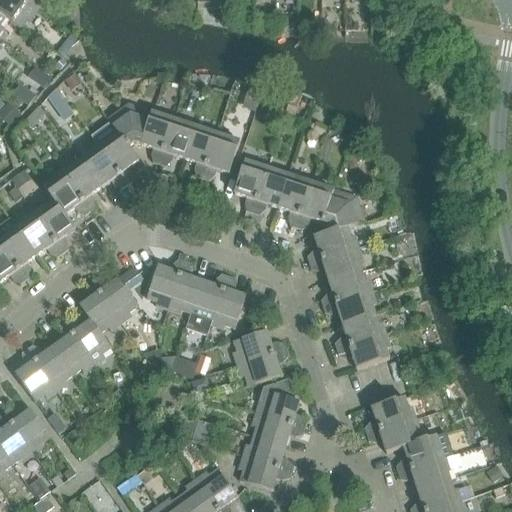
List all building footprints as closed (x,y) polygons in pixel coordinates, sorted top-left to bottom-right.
[(0,0),(0,15),(6,20),(21,30),(27,21),(30,24),(38,13),(18,0),(0,0)] [(18,0),(38,13),(45,3),(42,0),(41,0),(18,0)] [(108,122),(118,136),(119,136),(129,149),(134,145),(142,148),(152,115),(128,107),(108,122)] [(153,165),(159,167),(176,118),(163,114),(162,118),(152,115),(142,148),(153,151),(151,157),(153,165)] [(185,162),(196,130),(187,126),(188,122),(176,118),(159,167),(166,170),(172,164),(174,158),(185,162)] [(203,182),(219,132),(207,128),(205,133),(196,130),(185,162),(197,166),(195,171),(196,180),(203,182)] [(219,132),(203,182),(209,184),(215,178),(217,173),(229,177),(240,144),(230,141),(231,137),(219,132)] [(108,138),(97,146),(128,188),(133,184),(132,176),(129,171),(139,164),(129,149),(119,136),(118,136),(110,142),(108,138)] [(89,157),(81,163),(101,191),(111,184),(114,189),(122,192),(128,188),(97,146),(87,154),(89,157)] [(71,165),(60,173),(90,215),(96,211),(95,203),(92,198),(101,191),(81,163),(73,169),(71,165)] [(247,214),(253,216),(269,167),(257,163),(255,167),(245,164),(234,196),(247,200),(245,206),(247,214)] [(267,207),(279,211),(289,178),(280,175),(282,171),(269,167),(253,216),(259,218),(266,213),(267,207)] [(90,215),(60,173),(50,180),(52,184),(43,190),(54,205),(64,217),(74,210),(77,215),(85,219),(90,215)] [(290,228),(296,231),(312,181),(300,177),(299,181),(289,178),(279,211),(290,215),(288,220),(290,228)] [(311,221),(323,225),(333,193),(323,190),(325,185),(312,181),(296,231),(303,233),(309,227),(311,221)] [(329,227),(332,234),(332,235),(347,230),(348,230),(364,225),(357,200),(333,193),(323,225),(329,227)] [(46,210),(44,207),(33,214),(63,256),(69,252),(68,244),(64,239),(75,232),(64,217),(54,205),(46,210)] [(25,225),(17,231),(37,259),(47,252),(50,257),(58,261),(63,256),(33,214),(23,222),(25,225)] [(37,259),(17,231),(10,221),(0,228),(0,246),(26,283),(32,279),(31,271),(28,266),(37,259)] [(307,260),(309,266),(359,250),(355,238),(351,240),(348,230),(347,230),(332,235),(332,234),(315,240),(318,252),(313,254),(307,260)] [(26,283),(0,246),(0,285),(10,279),(13,283),(21,287),(26,283)] [(325,273),(329,284),(361,274),(358,264),(363,263),(359,250),(309,266),(311,273),(319,275),(325,273)] [(156,309),(169,313),(185,264),(179,262),(173,267),(171,273),(158,269),(147,301),(157,305),(156,309)] [(192,266),(185,264),(169,313),(180,317),(182,313),(193,317),(204,284),(191,280),(193,274),(192,266)] [(321,303),(323,310),(373,294),(369,282),(364,283),(361,274),(329,284),(332,295),(327,297),(321,303)] [(212,328),(229,279),(222,277),(216,282),(214,288),(204,284),(193,317),(200,320),(199,324),(212,328)] [(235,332),(247,300),(234,295),(236,289),(235,281),(229,279),(212,328),(223,332),(225,328),(235,332)] [(97,280),(90,285),(120,327),(132,319),(130,315),(138,309),(118,281),(108,289),(104,284),(97,280)] [(120,327),(90,285),(86,288),(87,296),(90,301),(80,309),(90,323),(101,336),(108,330),(111,334),(120,327)] [(339,316),(343,329),(376,318),(372,308),(377,306),(373,294),(323,310),(325,316),(333,318),(339,316)] [(335,347),(337,353),(386,337),(382,325),(378,326),(376,318),(343,329),(346,339),(340,341),(335,347)] [(101,336),(90,323),(81,330),(77,325),(70,322),(63,326),(93,369),(105,360),(102,357),(111,350),(101,336)] [(63,343),(53,350),(73,378),(81,372),(84,375),(93,369),(63,326),(59,330),(60,338),(63,343)] [(233,356),(237,368),(286,352),(285,346),(276,344),(271,346),(267,334),(234,344),(237,354),(233,356)] [(386,337),(337,353),(339,360),(347,361),(353,360),(357,372),(390,361),(386,351),(390,350),(386,337)] [(33,348),(28,352),(58,394),(68,387),(65,383),(73,378),(53,350),(44,357),(40,352),(33,348)] [(58,394),(28,352),(22,356),(22,365),(26,369),(15,377),(36,405),(44,398),(47,402),(58,394)] [(286,352),(237,368),(241,381),(245,379),(248,390),(281,379),(277,367),(283,365),(289,359),(286,352)] [(259,404),(256,416),(305,431),(307,425),(302,419),(296,417),(300,404),(267,395),(264,405),(259,404)] [(367,437),(416,421),(412,409),(408,410),(405,400),(372,411),(376,423),(370,425),(365,431),(367,437)] [(9,411),(4,415),(34,457),(44,450),(42,446),(51,440),(31,412),(20,420),(16,415),(9,411)] [(0,428),(2,432),(0,434),(0,449),(13,467),(21,461),(23,465),(34,457),(4,415),(0,417),(0,428)] [(256,430),(253,439),(286,449),(290,438),(295,439),(303,438),(305,431),(256,416),(252,428),(256,430)] [(58,435),(65,430),(57,419),(53,419),(49,422),(58,435)] [(420,434),(416,421),(367,437),(369,444),(377,446),(383,444),(387,456),(404,451),(419,444),(416,435),(420,434)] [(439,449),(436,438),(419,444),(404,451),(407,462),(402,463),(396,470),(398,476),(447,460),(444,448),(439,449)] [(246,447),(242,460),(292,475),(294,468),(288,462),(283,461),(286,449),(253,439),(250,449),(246,447)] [(0,481),(7,476),(5,473),(13,467),(0,449),(0,481)] [(292,475),(242,460),(239,472),(243,473),(240,484),(273,494),(276,481),(282,483),(290,481),(292,475)] [(418,493),(450,483),(447,474),(451,472),(447,460),(398,476),(400,482),(408,484),(414,482),(418,493)] [(196,482),(217,511),(230,511),(231,511),(227,507),(238,499),(218,472),(209,478),(207,474),(196,482)] [(188,493),(180,499),(189,511),(217,511),(196,482),(186,489),(188,493)] [(434,511),(462,503),(458,491),(453,492),(450,483),(418,493),(421,505),(416,507),(410,511),(434,511)] [(170,501),(159,508),(161,511),(189,511),(180,499),(172,504),(170,501)] [(464,511),(462,503),(434,511),(464,511)]
